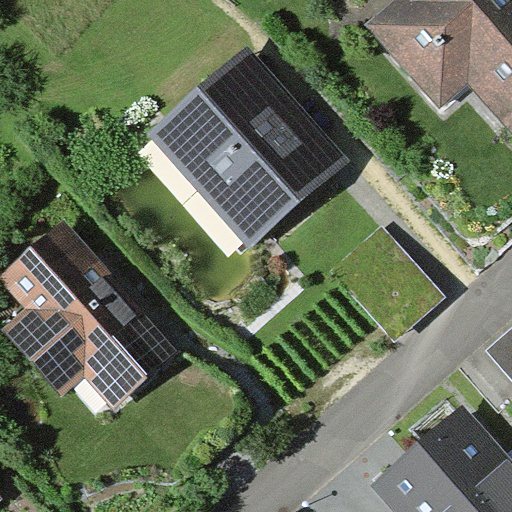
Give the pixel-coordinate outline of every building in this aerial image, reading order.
[(511,0),(407,0),(372,32),(447,114),(473,91),(511,134),(511,0)] [(357,171),(253,59),(155,149),(259,261),(357,171)] [(193,353),(69,226),(4,289),(31,317),(9,339),(72,403),(91,384),(126,419),(193,353)] [(387,236),(340,276),(403,350),(450,310),(387,236)] [(511,345),(495,360),(511,379),(511,345)] [(511,511),(511,476),(457,416),(377,488),(398,511),(511,511)] [(0,511),(6,511),(10,509),(0,497),(0,511)]
